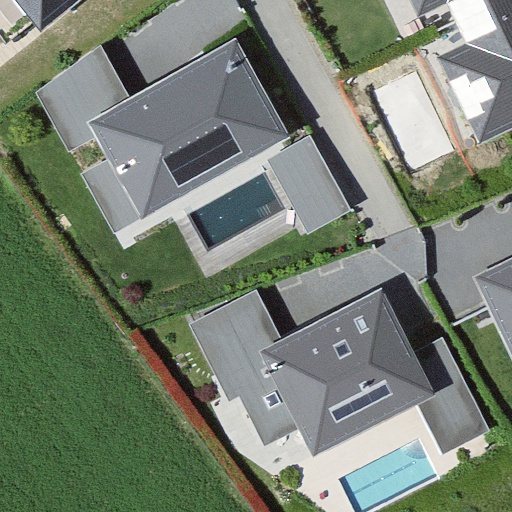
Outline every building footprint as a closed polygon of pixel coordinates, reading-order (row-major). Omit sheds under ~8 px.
[(75,0),(17,0),(41,28),(75,0)] [(511,0),(412,0),(421,16),(447,4),(468,46),(439,60),(479,145),(511,128),(511,0)] [(237,43),(90,123),(142,217),(288,136),(237,43)] [(271,150),(311,230),(357,207),(317,127),(271,150)] [(511,261),(476,279),(511,355),(511,261)] [(385,290),(261,352),(316,459),(437,396),(385,290)]
